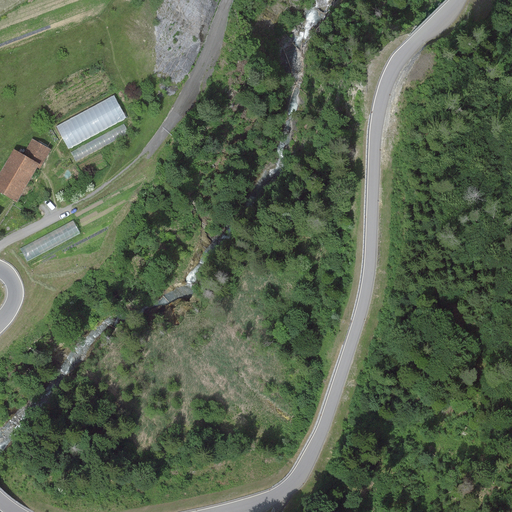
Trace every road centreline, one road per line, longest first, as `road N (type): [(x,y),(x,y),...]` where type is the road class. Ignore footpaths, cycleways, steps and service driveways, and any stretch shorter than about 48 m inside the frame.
road 1 (tertiary): [(227,511),(281,493),(316,444),(367,285),(383,96),(412,46),(457,0)]
road 2 (track): [(227,0),(189,96),(146,153)]
